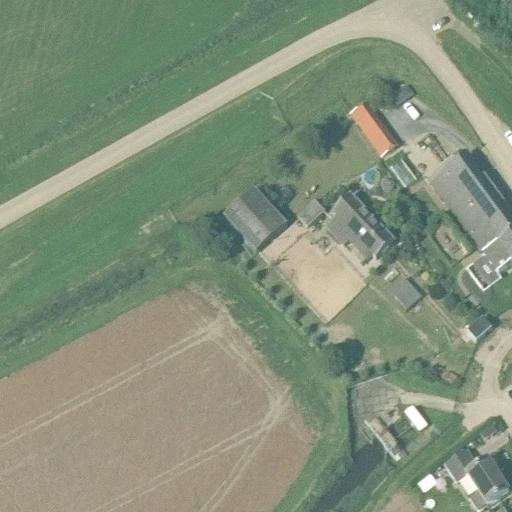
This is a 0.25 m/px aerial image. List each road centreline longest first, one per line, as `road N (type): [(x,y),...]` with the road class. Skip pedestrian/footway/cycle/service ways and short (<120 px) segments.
road 1 (unclassified): [(0,220),(355,29),(391,32),(435,59),(511,170)]
road 2 (track): [(326,40),(266,98),(0,294)]
road 3 (track): [(185,209),(324,333),(493,357)]
road 4 (track): [(0,312),(256,169)]
